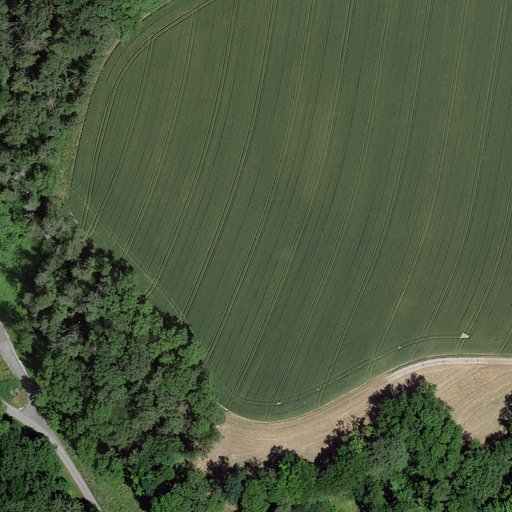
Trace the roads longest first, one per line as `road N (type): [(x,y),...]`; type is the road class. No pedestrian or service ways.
road 1 (residential): [(97,511),(57,445),(0,405)]
road 2 (track): [(511,361),(435,362),(388,378)]
